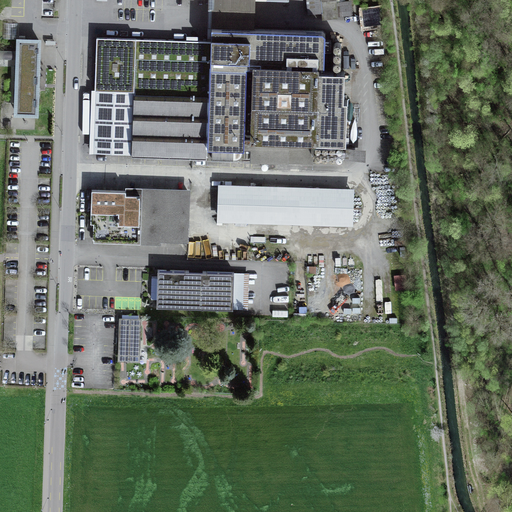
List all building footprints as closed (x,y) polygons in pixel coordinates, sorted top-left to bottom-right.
[(306,0),(308,12),(324,11),(325,17),(339,15),(336,0),(306,0)] [(379,8),(363,9),(364,25),(380,23),(379,8)] [(211,41),(96,38),(92,156),(314,162),(315,140),(343,141),(345,72),(323,71),(324,31),(211,27),(211,41)] [(36,113),(39,40),(19,39),(16,113),(36,113)] [(357,140),(358,106),(347,106),(346,140),(357,140)] [(354,148),(346,148),(345,158),(351,158),(353,158),(354,148)] [(354,188),(218,184),(217,220),(354,225),(354,188)] [(183,195),(87,192),(86,241),(182,244),(183,195)] [(151,299),(157,299),(157,306),(233,309),(234,272),(157,270),(157,276),(152,276),(151,299)]
